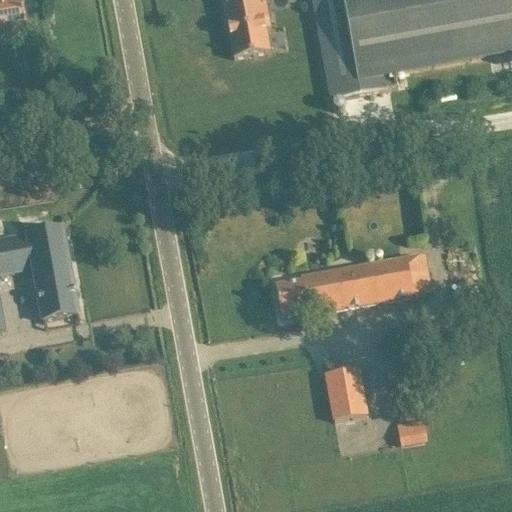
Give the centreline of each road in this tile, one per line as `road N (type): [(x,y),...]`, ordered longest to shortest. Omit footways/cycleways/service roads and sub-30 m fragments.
road 1 (unclassified): [(216,511),(123,0)]
road 2 (track): [(511,116),(154,170)]
road 3 (track): [(0,135),(144,117)]
